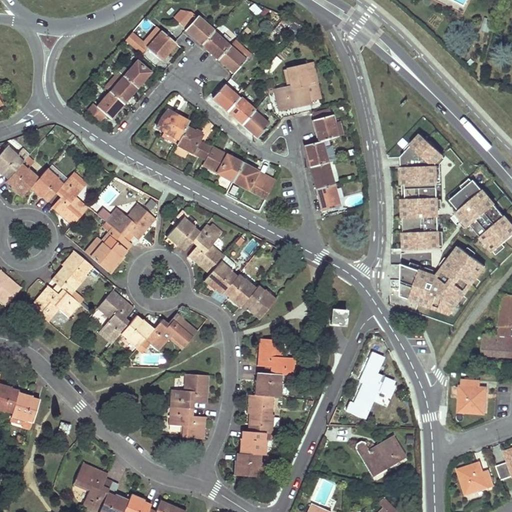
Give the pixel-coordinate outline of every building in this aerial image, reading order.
[(202,46),(203,45),(213,33),(214,32),(197,17),(195,18),(189,13),(181,11),(174,19),(179,24),(185,29),(193,36),(191,37),(194,40),(202,46)] [(152,31),(155,23),(145,19),(142,27),(152,31)] [(287,31),(292,35),(298,28),(293,24),(287,31)] [(144,44),(148,48),(162,32),(156,28),(143,43),(144,44)] [(193,36),(185,29),(184,31),(191,37),(193,36)] [(161,62),(163,59),(165,57),(163,55),(165,53),(167,55),(176,45),(162,32),(148,48),(147,50),(161,62)] [(143,43),(138,38),(132,33),(125,42),(136,52),(144,44),(143,43)] [(217,60),(229,47),(213,33),(203,45),(209,50),(208,52),(217,60)] [(229,47),(245,62),(250,56),(234,42),(229,47)] [(245,62),(229,47),(217,60),(222,65),(224,63),(226,65),(224,67),(227,69),(233,75),(245,62)] [(118,73),(123,77),(137,89),(141,84),(139,83),(141,80),(143,82),(151,73),(137,61),(128,72),(123,68),(118,73)] [(264,77),(267,77),(270,77),(269,73),(276,65),(272,61),(263,71),(264,77)] [(275,91),(277,100),(279,109),(309,103),(305,84),(315,82),(311,64),(287,69),(291,88),(287,88),(275,91)] [(123,77),(118,73),(105,88),(110,93),(123,77)] [(110,93),(123,104),(127,100),(126,98),(128,96),(130,97),(137,89),(123,77),(110,93)] [(305,84),(309,103),(319,100),(315,82),(305,84)] [(223,86),(213,97),(220,103),(218,105),(227,112),(228,110),(238,99),(223,86)] [(116,113),(123,104),(110,93),(96,108),(92,105),(88,111),(99,122),(104,116),(108,118),(111,115),(114,111),(116,113)] [(238,99),(228,110),(235,116),(233,118),(234,119),(242,126),(244,124),(253,113),(254,112),(239,98),(238,99)] [(331,116),(329,107),(311,112),(313,120),(316,120),(331,116)] [(175,144),(185,127),(187,122),(178,118),(176,122),(172,120),(174,116),(166,111),(161,117),(155,128),(163,132),(162,134),(160,136),(175,144)] [(253,113),(244,124),(250,129),(249,132),(255,137),(257,138),(268,126),(253,113)] [(317,133),(319,141),(321,141),(337,137),(333,124),(331,116),(316,120),(318,129),(316,130),(317,133)] [(344,135),(340,122),(333,124),(337,137),(344,135)] [(185,127),(175,144),(175,145),(197,156),(204,160),(211,149),(203,145),(197,141),(200,135),(185,127)] [(403,251),(438,251),(436,165),(443,157),(422,136),(401,158),(403,251)] [(0,150),(0,171),(2,174),(1,175),(7,180),(21,164),(28,157),(29,155),(13,141),(8,146),(7,145),(6,146),(2,152),(0,150)] [(312,168),(327,163),(321,141),(319,141),(306,145),(308,155),(307,155),(306,156),(308,162),(310,168),(312,168)] [(232,182),(242,164),(211,148),(211,149),(204,160),(201,166),(232,182)] [(28,157),(21,164),(26,168),(28,167),(33,161),(28,157)] [(333,185),(327,163),(312,168),(314,177),(312,177),(313,181),(316,190),(318,189),(333,185)] [(31,186),(37,179),(26,169),(26,168),(21,164),(7,180),(5,182),(10,187),(11,186),(22,196),(29,189),(31,186)] [(58,178),(64,184),(68,179),(51,164),(46,170),(57,180),(58,178)] [(275,182),(242,164),(232,182),(266,199),(275,182)] [(39,177),(28,167),(26,168),(26,169),(37,179),(39,177)] [(58,190),(64,184),(58,178),(57,180),(46,170),(39,177),(37,179),(31,186),(42,197),(41,198),(47,202),(55,193),(58,190)] [(88,183),(75,172),(71,176),(84,187),(88,183)] [(68,179),(64,184),(58,190),(62,194),(60,197),(52,206),(74,225),(87,210),(74,198),(76,196),(84,187),(71,176),(68,179)] [(491,256),(511,238),(511,232),(473,183),(448,203),(457,214),(469,229),(491,256)] [(339,207),(333,185),(318,189),(320,199),(318,199),(320,206),(321,212),(339,207)] [(10,187),(9,188),(20,198),(22,196),(11,186),(10,187)] [(29,189),(40,199),(41,198),(42,197),(31,186),(29,189)] [(89,207),(76,196),(74,198),(87,210),(89,207)] [(155,204),(147,198),(143,203),(151,209),(155,204)] [(128,218),(139,205),(137,203),(126,216),(128,218)] [(106,221),(105,222),(122,236),(126,232),(134,238),(136,240),(154,219),(139,205),(128,218),(126,216),(117,208),(115,210),(106,221)] [(74,225),(52,206),(50,208),(72,227),(74,225)] [(112,207),(102,218),(106,221),(115,210),(112,207)] [(175,227),(182,218),(194,229),(195,228),(196,226),(198,223),(197,223),(183,211),(172,224),(175,227)] [(183,251),(192,242),(200,232),(195,228),(194,229),(182,218),(175,227),(167,235),(180,246),(179,247),(183,251)] [(138,242),(156,220),(154,219),(136,240),(138,242)] [(103,244),(90,257),(107,272),(120,258),(132,245),(130,243),(122,236),(105,222),(101,226),(109,233),(112,236),(104,245),(103,244)] [(219,263),(223,258),(211,247),(213,245),(220,236),(223,233),(213,225),(210,228),(207,225),(200,232),(192,242),(197,246),(189,255),(210,273),(219,263)] [(126,232),(122,236),(130,243),(134,238),(126,232)] [(104,245),(112,236),(109,233),(101,242),(98,240),(86,254),(90,257),(103,244),(104,245)] [(180,246),(167,235),(166,238),(178,248),(179,247),(180,246)] [(225,255),(213,245),(211,247),(223,258),(225,255)] [(73,250),(60,264),(63,267),(75,252),(73,250)] [(86,275),(93,267),(75,252),(63,267),(51,280),(57,285),(63,290),(68,294),(85,274),(86,275)] [(210,273),(189,255),(187,257),(208,275),(210,273)] [(237,265),(225,255),(223,258),(219,263),(230,273),(232,272),(237,265)] [(398,298),(446,316),(485,271),(456,257),(435,279),(399,266),(398,298)] [(110,274),(122,260),(120,258),(107,272),(110,274)] [(230,273),(219,263),(210,273),(208,275),(204,280),(216,290),(215,291),(221,295),(222,293),(237,276),(232,272),(230,273)] [(22,287),(1,269),(0,270),(0,272),(20,290),(22,287)] [(0,299),(7,305),(20,290),(0,272),(0,299)] [(74,292),(88,276),(86,275),(85,274),(68,294),(79,303),(83,299),(74,292)] [(242,305),(255,290),(243,281),(244,279),(238,275),(237,276),(222,293),(228,298),(229,297),(240,307),(242,305)] [(257,288),(245,278),(244,279),(243,281),(255,290),(257,288)] [(216,290),(204,280),(203,282),(214,292),(215,291),(216,290)] [(31,309),(49,287),(47,285),(29,306),(31,309)] [(58,295),(63,290),(57,285),(53,290),(58,295)] [(260,319),(275,302),(262,292),(263,290),(258,286),(257,288),(255,290),(242,305),(247,309),(248,308),(260,319)] [(79,303),(68,294),(63,290),(58,295),(53,290),(49,287),(31,309),(38,315),(46,321),(57,308),(59,310),(68,318),(80,304),(79,303)] [(134,307),(113,289),(111,292),(132,310),(134,307)] [(276,299),(264,289),(263,290),(262,292),(275,302),(276,299)] [(132,310),(111,292),(98,306),(111,317),(109,320),(101,329),(115,340),(120,334),(127,326),(122,321),(125,318),(132,310)] [(511,295),(502,295),(499,336),(484,335),(482,354),(511,356),(511,295)] [(228,298),(227,299),(239,309),(240,307),(229,297),(228,298)] [(96,309),(109,320),(111,317),(98,306),(96,309)] [(57,308),(46,321),(48,323),(59,310),(57,308)] [(248,308),(247,309),(246,311),(258,320),(260,319),(248,308)] [(330,324),(345,326),(346,310),(332,309),(330,324)] [(196,334),(198,331),(177,313),(175,315),(196,334)] [(130,323),(127,326),(120,334),(125,339),(126,338),(138,348),(145,340),(152,331),(141,321),(142,320),(137,315),(130,323)] [(183,348),(190,341),(196,334),(175,315),(168,323),(164,327),(160,323),(159,323),(154,328),(152,331),(145,340),(149,344),(158,352),(169,340),(171,338),(183,348)] [(141,321),(152,331),(154,328),(143,318),(142,320),(141,321)] [(126,338),(125,339),(124,340),(136,350),(138,348),(126,338)] [(183,348),(171,338),(169,340),(182,351),(183,348)] [(282,340),(262,339),(259,366),(272,367),(271,374),(282,375),(294,376),(295,358),(283,357),(281,357),(282,340)] [(138,348),(136,350),(141,354),(149,344),(145,340),(138,348)] [(362,418),(368,403),(375,389),(377,390),(385,394),(392,380),(376,373),(377,371),(381,363),(383,358),(372,353),(360,378),(364,380),(363,382),(352,404),(350,403),(346,410),(362,418)] [(133,367),(130,357),(122,366),(133,367)] [(383,374),(387,366),(381,363),(377,371),(383,374)] [(274,397),(279,397),(280,382),(281,382),(282,375),(271,374),(257,373),(256,380),(257,380),(256,395),(274,397)] [(205,403),(206,389),(207,375),(187,374),(186,391),(183,391),(171,390),(170,408),(189,409),(189,402),(194,402),(205,403)] [(462,379),(461,382),(461,386),(460,386),(459,412),(484,413),(485,397),(483,397),(484,387),(480,387),(480,380),(462,379)] [(388,396),(395,382),(392,380),(385,394),(388,396)] [(5,412),(12,413),(17,394),(18,391),(19,390),(12,388),(11,389),(0,385),(0,408),(5,410),(5,412)] [(368,403),(362,418),(364,419),(377,390),(375,389),(368,403)] [(32,422),(39,399),(32,397),(31,398),(17,394),(12,413),(11,415),(25,419),(25,420),(32,422)] [(267,433),(270,433),(271,416),(272,416),(274,397),(256,395),(254,395),(251,395),(249,414),(248,431),(267,433)] [(193,409),(189,409),(170,408),(169,425),(180,426),(183,426),(183,438),(202,439),(204,417),(192,416),(193,409)] [(25,419),(11,415),(9,421),(23,425),(25,420),(25,419)] [(32,422),(25,420),(23,425),(23,427),(30,430),(31,426),(32,422)] [(58,432),(68,436),(71,426),(61,423),(58,432)] [(266,440),(267,433),(248,431),(242,431),(241,438),(242,438),(241,453),(261,455),(264,456),(265,440),(266,440)] [(356,444),(355,446),(355,448),(371,475),(405,455),(394,437),(370,451),(365,442),(361,441),(356,444)] [(511,449),(503,453),(506,462),(496,466),(501,481),(511,476),(511,449)] [(259,470),(260,461),(261,462),(261,455),(241,453),(238,453),(236,453),(236,460),(238,460),(236,476),(258,478),(259,470)] [(372,477),(406,457),(405,455),(371,475),(372,477)] [(108,474),(82,462),(81,465),(107,476),(108,474)] [(465,493),(486,487),(487,488),(493,486),(488,471),(482,473),(479,463),(470,465),(471,468),(466,470),(465,467),(457,470),(465,493)] [(81,508),(91,511),(99,511),(107,494),(101,491),(103,487),(106,479),(107,476),(81,465),(73,483),(81,486),(89,490),(88,492),(81,508)] [(112,481),(106,479),(103,487),(101,491),(107,494),(107,493),(112,481)] [(310,479),(304,492),(311,495),(317,482),(310,479)] [(81,486),(73,483),(72,486),(88,492),(89,490),(81,486)] [(123,511),(127,503),(113,497),(114,495),(107,493),(107,494),(99,511),(123,511)] [(127,503),(128,500),(115,494),(114,495),(113,497),(127,503)] [(144,503),(144,501),(145,500),(131,494),(130,497),(144,503)] [(128,500),(127,503),(123,511),(147,511),(149,510),(151,504),(144,501),(144,503),(130,497),(128,500)] [(186,509),(161,499),(160,501),(185,511),(186,509)] [(397,511),(385,499),(379,504),(384,508),(379,511),(397,511)] [(155,511),(153,511),(149,510),(147,511),(185,511),(160,501),(155,511)]
